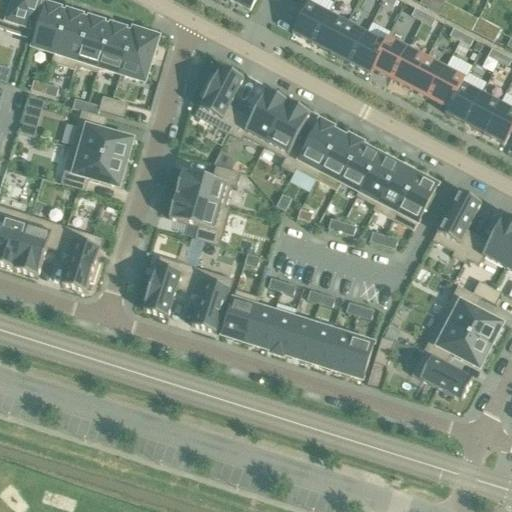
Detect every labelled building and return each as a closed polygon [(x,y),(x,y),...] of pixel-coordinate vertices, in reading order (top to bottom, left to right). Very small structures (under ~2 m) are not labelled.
[(0,3),(0,31),(6,33),(29,40),(32,31),(39,9),(41,0),(14,0),(12,8),(0,3)] [(231,0),(230,3),(250,13),(257,0),(231,0)] [(395,0),(384,0),(383,3),(393,9),(397,1),(395,0)] [(431,1),(426,10),(438,16),(443,7),(431,1)] [(447,2),(441,14),(496,41),(502,29),(447,2)] [(308,5),(292,35),(312,46),(328,15),(308,5)] [(39,29),(33,49),(54,56),(67,16),(59,13),(60,11),(47,7),(46,7),(39,29)] [(415,11),(411,18),(421,23),(425,16),(415,11)] [(54,56),(51,65),(73,72),(89,23),(81,20),(81,18),(68,14),(67,16),(54,56)] [(328,15),(312,46),(331,56),(347,25),(328,15)] [(425,16),(421,23),(431,29),(435,21),(425,16)] [(89,23),(73,72),(75,72),(77,68),(96,74),(110,30),(102,27),(103,25),(89,20),(89,23)] [(347,25),(331,56),(350,66),(366,35),(347,25)] [(110,30),(96,74),(98,75),(100,70),(121,77),(132,36),(124,34),(125,32),(111,27),(110,30)] [(453,31),(449,38),(459,44),(463,36),(453,31)] [(132,36),(121,77),(144,84),(158,40),(155,39),(155,38),(138,33),(137,33),(134,32),(132,36)] [(366,35),(350,66),(369,76),(388,40),(387,39),(384,45),(366,35)] [(463,36),(459,44),(470,49),(473,42),(474,41),(463,36)] [(388,40),(369,76),(370,76),(373,71),(392,81),(407,50),(388,40)] [(407,50),(392,81),(410,91),(427,60),(407,50)] [(491,51),(488,58),(498,64),(502,56),(492,51),(491,51)] [(502,56),(498,64),(508,69),(511,61),(502,56)] [(445,70),(429,101),(448,110),(449,111),(462,85),(463,86),(465,80),(472,68),(452,58),(446,70),(445,70)] [(427,60),(410,91),(429,101),(445,70),(427,60)] [(199,110),(195,119),(217,131),(229,137),(241,114),(230,108),(244,81),(221,69),(216,78),(213,77),(202,96),(206,98),(199,110)] [(34,83),(31,92),(31,93),(43,96),(46,87),(34,83)] [(448,110),(445,115),(446,116),(465,126),(481,95),(463,86),(462,85),(449,111),(448,110)] [(46,87),(43,96),(56,100),(59,90),(46,87)] [(241,114),(229,137),(241,143),(244,139),(264,150),(288,104),(266,93),(252,120),(241,114)] [(481,95),(465,126),(484,136),(500,105),(481,95)] [(100,108),(99,112),(124,119),(128,106),(103,99),(100,108)] [(75,101),(72,111),(82,114),(85,115),(88,105),(75,101)] [(288,104),(264,150),(276,156),(285,161),(281,169),(293,176),(307,148),(296,143),(311,116),(288,104)] [(88,105),(85,115),(97,118),(99,112),(100,108),(88,105)] [(511,111),(500,105),(484,136),(504,147),(511,131),(511,111)] [(78,127),(71,150),(125,166),(126,163),(127,163),(132,146),(131,145),(132,141),(103,133),(107,121),(97,118),(85,115),(82,114),(78,127)] [(307,148),(293,176),(294,176),(296,172),(316,182),(340,137),(331,132),(332,130),(320,124),(307,148)] [(340,137),(316,182),(336,193),(361,145),(349,139),(348,141),(340,137)] [(361,145),(336,193),(337,193),(341,185),(359,194),(356,198),(357,199),(379,157),(361,148),(362,146),(361,145)] [(65,173),(61,186),(86,194),(89,181),(118,190),(120,186),(125,169),(124,168),(125,166),(71,150),(65,173)] [(379,157),(357,199),(376,208),(373,213),(374,213),(398,167),(379,157)] [(398,167),(374,213),(393,223),(417,177),(398,167)] [(183,173),(176,197),(230,212),(230,211),(226,210),(232,188),(237,190),(241,176),(216,169),(212,181),(183,173)] [(417,177),(393,223),(413,234),(418,225),(437,188),(417,177)] [(437,235),(432,243),(454,255),(452,259),(464,265),(478,238),(467,232),(481,206),(458,193),(437,235)] [(176,197),(169,221),(198,229),(195,241),(220,249),(223,235),(230,212),(176,197)] [(282,197),(277,209),(285,213),(291,202),(282,197)] [(0,208),(0,267),(14,272),(31,218),(8,211),(0,208)] [(300,212),(297,221),(310,225),(313,216),(300,212)] [(478,238),(464,265),(465,266),(467,262),(479,268),(483,259),(504,270),(511,254),(511,221),(503,217),(489,244),(478,238)] [(31,218),(14,272),(38,279),(47,250),(59,254),(67,229),(54,225),(31,218)] [(331,221),(328,231),(341,235),(344,225),(331,221)] [(344,225),(341,235),(353,238),(356,229),(344,225)] [(67,229),(59,254),(71,258),(62,287),(86,295),(90,285),(93,286),(100,265),(96,264),(100,250),(103,241),(79,233),(67,229)] [(373,234),(370,244),(383,248),(386,238),(373,234)] [(386,238),(383,248),(395,252),(398,242),(386,238)] [(247,257),(244,266),(257,270),(260,261),(247,257)] [(149,280),(142,301),(146,302),(143,312),(168,320),(177,291),(189,295),(196,270),(160,259),(157,268),(153,281),(149,280)] [(196,270),(189,295),(200,299),(191,328),(216,336),(220,323),(226,304),(233,282),(209,274),(196,270)] [(271,281),(268,291),(281,294),(284,285),(271,281)] [(479,284),(473,296),(496,308),(502,296),(479,284)] [(284,285),(281,294),(293,298),(296,289),(284,285)] [(451,301),(440,322),(490,348),(492,345),(492,346),(500,330),(502,326),(475,312),(481,300),(458,288),(451,301)] [(224,332),(222,337),(227,339),(227,340),(228,341),(228,339),(244,344),(257,300),(236,293),(233,302),(224,332)] [(310,293),(307,303),(320,307),(323,297),(310,293)] [(323,297),(320,307),(332,311),(335,301),(323,297)] [(257,300),(244,344),(248,346),(247,347),(248,347),(249,346),(263,350),(274,315),(256,309),(258,300),(257,300)] [(349,306),(346,315),(358,319),(361,309),(349,306)] [(361,309),(358,319),(371,323),(374,313),(361,309)] [(274,315),(263,350),(267,352),(266,353),(268,353),(268,352),(272,353),(271,355),(282,359),(294,321),(274,315)] [(294,321),(282,359),(283,359),(283,357),(286,358),(286,359),(287,359),(288,358),(302,363),(313,327),(294,321)] [(429,343),(423,355),(446,367),(452,356),(479,370),(481,367),(489,351),(490,348),(440,322),(429,343)] [(313,327),(302,363),(306,364),(306,365),(307,366),(307,364),(321,369),(332,333),(313,327)] [(332,333),(321,369),(325,370),(325,371),(326,372),(327,370),(341,375),(352,340),(332,333)] [(352,340),(341,375),(345,376),(345,377),(346,378),(346,377),(362,382),(373,346),(352,340)] [(382,340),(374,365),(387,369),(395,345),(382,340)] [(423,356),(411,378),(420,382),(461,404),(473,381),(470,379),(446,367),(423,355),(423,356)]
